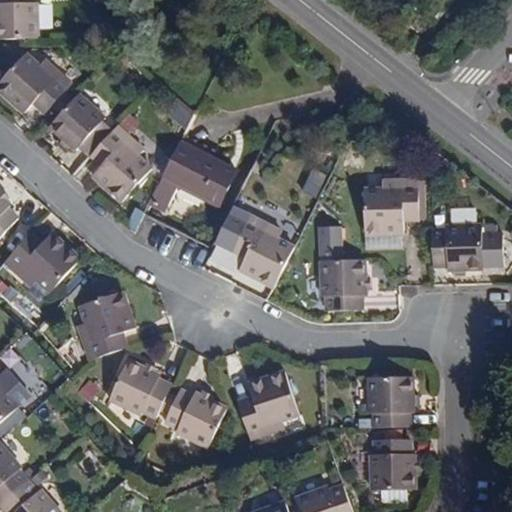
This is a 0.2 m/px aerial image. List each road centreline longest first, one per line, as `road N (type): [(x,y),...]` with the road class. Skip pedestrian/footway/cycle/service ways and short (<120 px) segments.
road 1 (residential): [(0,138),(116,247),(315,349),(444,341),(462,350),(467,480),(460,511)]
road 2 (secondary): [(442,111),(301,0)]
